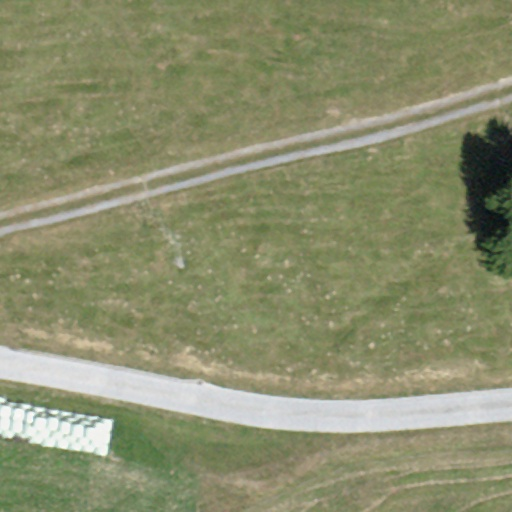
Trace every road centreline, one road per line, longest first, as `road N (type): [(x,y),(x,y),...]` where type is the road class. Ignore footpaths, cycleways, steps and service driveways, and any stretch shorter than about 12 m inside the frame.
road 1 (track): [(0,218),(511,86)]
road 2 (track): [(0,364),(256,411),(347,416),(511,402)]
